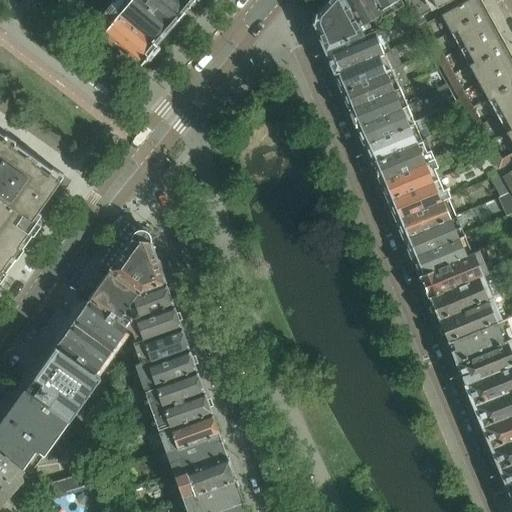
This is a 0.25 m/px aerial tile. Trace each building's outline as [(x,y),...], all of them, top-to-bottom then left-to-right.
[(113,4),(107,0),(97,0),(108,9),(109,8),(113,4)] [(174,24),(145,0),(116,0),(113,4),(122,12),(120,14),(157,44),(174,24)] [(188,6),(180,0),(145,0),(174,24),(178,23),(183,17),(182,13),(188,6)] [(359,32),(342,0),(327,0),(316,12),(316,13),(313,12),(311,21),(315,22),(326,50),(361,36),(359,32)] [(381,15),(372,0),(342,0),(359,32),(369,27),(367,22),(381,15)] [(401,0),(372,0),(381,15),(382,16),(404,4),(401,0)] [(404,0),(415,19),(450,0),(404,0)] [(511,53),(482,0),(466,0),(442,14),(511,140),(511,153),(502,159),(496,163),(499,169),(511,161),(511,53)] [(122,12),(113,4),(109,8),(108,9),(104,14),(106,15),(96,28),(119,47),(141,65),(157,45),(157,44),(120,14),(122,12)] [(420,27),(439,61),(446,57),(427,23),(420,27)] [(335,72),(386,52),(388,51),(380,33),(371,31),(361,36),(326,50),(332,64),(328,65),(331,73),(335,72)] [(343,91),(393,70),(386,52),(335,72),(343,91)] [(464,91),(446,57),(439,61),(458,94),(464,91)] [(351,108),(401,88),(410,84),(402,66),(393,70),(343,91),(351,108)] [(458,104),(445,80),(440,70),(433,74),(441,92),(439,92),(448,109),(458,104)] [(359,128),(409,106),(401,88),(351,108),(359,128)] [(483,124),(464,91),(458,94),(476,128),(483,124)] [(366,145),(416,123),(409,106),(359,128),(366,145)] [(373,163),(424,141),(416,123),(366,145),(373,163)] [(502,159),(483,124),(476,128),(496,163),(502,159)] [(0,271),(64,182),(23,153),(20,158),(11,152),(14,147),(0,136),(0,271)] [(382,182),(436,159),(432,152),(429,153),(424,141),(373,163),(382,182)] [(436,159),(382,182),(389,201),(439,180),(444,178),(436,159)] [(511,172),(503,177),(511,193),(511,172)] [(439,180),(389,201),(397,220),(447,200),(452,198),(448,189),(444,190),(439,180)] [(511,214),(511,198),(511,196),(502,201),(509,216),(511,214)] [(447,200),(397,220),(405,238),(455,219),(447,200)] [(455,219),(405,238),(412,256),(463,236),(455,219)] [(166,283),(147,230),(139,229),(110,270),(139,290),(142,292),(166,283)] [(463,236),(412,256),(420,274),(471,255),(463,236)] [(471,255),(420,274),(429,295),(487,273),(478,252),(471,255)] [(122,314),(134,298),(139,290),(110,270),(89,299),(125,326),(129,319),(122,314)] [(487,273),(429,295),(438,318),(498,294),(487,273)] [(174,306),(166,283),(142,292),(139,290),(134,298),(140,318),(174,306)] [(498,294),(438,318),(447,340),(506,317),(500,303),(502,302),(498,294)] [(125,326),(89,299),(73,322),(110,351),(111,349),(117,353),(131,332),(125,326)] [(182,328),(174,306),(140,318),(131,321),(129,319),(125,326),(131,332),(139,328),(143,340),(143,341),(182,328)] [(455,359),(511,336),(511,331),(506,317),(447,340),(455,359)] [(73,322),(57,345),(95,373),(110,351),(73,322)] [(143,341),(143,340),(133,343),(140,364),(147,362),(148,364),(190,349),(182,328),(143,341)] [(465,381),(511,361),(511,336),(455,359),(465,381)] [(100,376),(95,373),(57,345),(25,389),(69,421),(100,376)] [(147,362),(140,364),(136,366),(143,387),(155,383),(155,385),(197,370),(190,349),(148,364),(147,362)] [(511,361),(465,381),(473,403),(511,386),(511,361)] [(197,370),(155,385),(155,383),(143,387),(151,408),(162,404),(163,406),(205,391),(197,370)] [(511,386),(473,403),(482,423),(511,411),(511,386)] [(69,421),(25,389),(7,415),(51,445),(69,421)] [(162,404),(151,408),(158,428),(169,424),(170,427),(213,412),(205,391),(163,406),(162,404)] [(511,411),(482,423),(491,445),(511,436),(511,411)] [(169,424),(158,428),(166,450),(177,446),(178,449),(220,434),(213,412),(170,427),(169,424)] [(51,445),(7,415),(0,424),(0,450),(23,468),(31,473),(51,445)] [(177,446),(166,450),(174,473),(185,469),(186,471),(228,456),(220,434),(178,449),(177,446)] [(511,436),(491,445),(500,467),(511,462),(511,436)] [(0,450),(0,482),(9,491),(16,483),(13,480),(23,468),(0,450)] [(185,469),(174,473),(182,495),(193,491),(194,493),(236,478),(228,456),(186,471),(185,469)] [(511,462),(500,467),(509,488),(511,486),(511,462)] [(105,476),(118,472),(115,463),(103,467),(105,476)] [(55,496),(94,483),(90,471),(52,483),(55,496)] [(193,491),(182,495),(188,511),(212,511),(244,501),(236,478),(194,493),(193,491)] [(0,482),(0,497),(2,499),(9,491),(0,482)] [(248,511),(244,501),(212,511),(248,511)]
